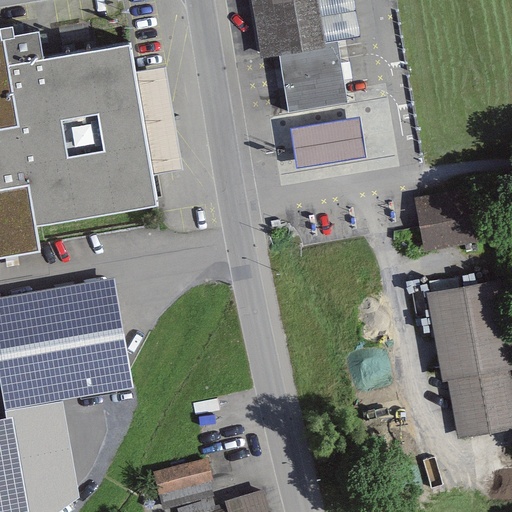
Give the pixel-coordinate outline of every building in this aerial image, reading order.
[(367,0),(256,0),(265,62),(290,58),(299,118),(363,108),(355,54),(375,51),(367,0)] [(34,39),(0,45),(0,260),(41,254),(37,226),(156,206),(150,173),(179,168),(163,72),(133,77),(129,50),(43,64),(39,39),(34,39)] [(373,122),(310,132),(316,172),(380,162),(373,122)] [(478,189),(419,199),(429,255),(488,244),(478,189)] [(0,374),(6,410),(134,388),(115,278),(0,298),(0,374)] [(511,356),(498,280),(436,291),(463,439),(511,430),(511,356)] [(30,511),(14,417),(0,419),(0,511),(30,511)] [(223,497),(214,460),(162,472),(171,509),(223,497)] [(280,511),(273,490),(234,502),(236,509),(227,511),(221,511),(218,502),(186,511),(185,511),(280,511)]
